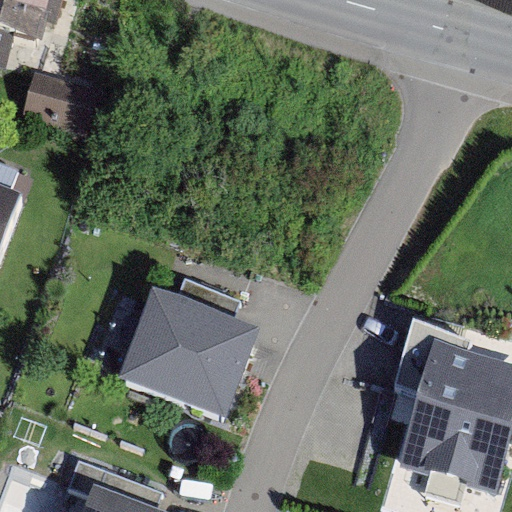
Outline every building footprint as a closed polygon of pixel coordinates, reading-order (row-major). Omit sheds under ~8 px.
[(29,0),(0,0),(0,44),(10,48),(29,0)] [(97,98),(29,74),(15,116),(83,139),(97,98)] [(0,239),(17,195),(0,188),(0,239)] [(124,288),(92,395),(235,439),(264,342),(227,331),(236,301),(168,280),(162,299),(124,288)] [(481,332),(406,313),(396,352),(422,359),(393,470),(507,499),(511,479),(511,376),(472,366),(481,332)] [(154,511),(163,491),(77,456),(60,498),(73,503),(69,511),(154,511)]
